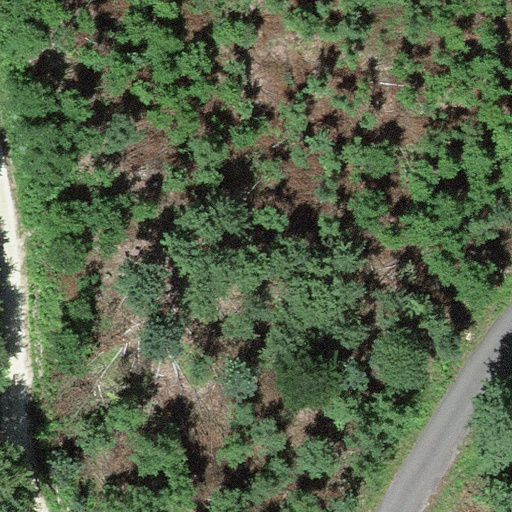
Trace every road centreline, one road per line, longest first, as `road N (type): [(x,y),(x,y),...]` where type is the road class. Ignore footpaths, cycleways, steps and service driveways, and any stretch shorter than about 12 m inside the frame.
road 1 (track): [(0,198),(27,511)]
road 2 (track): [(405,511),(511,331)]
